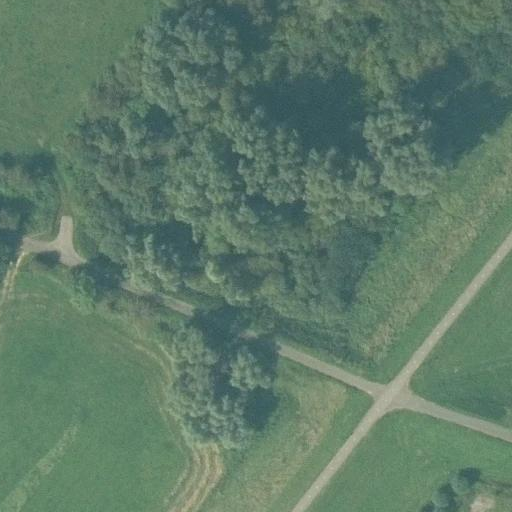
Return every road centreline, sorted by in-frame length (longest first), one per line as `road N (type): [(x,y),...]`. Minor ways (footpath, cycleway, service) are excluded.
road 1 (unclassified): [(0,227),(399,395)]
road 2 (track): [(399,511),(421,483),(399,395)]
